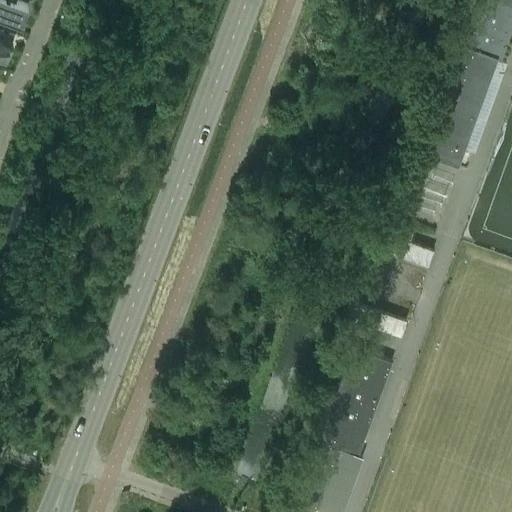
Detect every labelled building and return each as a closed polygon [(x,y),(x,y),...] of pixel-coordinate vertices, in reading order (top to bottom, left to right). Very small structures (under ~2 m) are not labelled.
[(0,0),(0,14),(20,22),(27,3),(17,0),(0,0)] [(427,118),(417,148),(458,163),(464,147),(462,146),(486,78),(478,75),(486,53),(496,57),(500,58),(511,22),(511,0),(476,0),(461,41),(452,66),(448,64),(428,118),(427,118)] [(0,57),(5,59),(12,41),(0,36),(0,57)] [(382,247),(430,261),(435,244),(387,230),(382,247)] [(374,305),(369,320),(402,331),(407,316),(374,305)] [(362,440),(391,359),(352,345),(317,439),(321,441),(294,511),(313,511),(316,506),(331,511),(340,511),(362,454),(358,452),(362,440)] [(300,404),(316,410),(327,379),(311,373),(300,404)]
